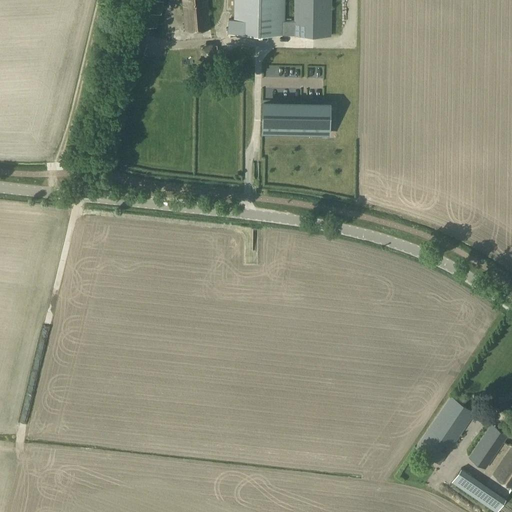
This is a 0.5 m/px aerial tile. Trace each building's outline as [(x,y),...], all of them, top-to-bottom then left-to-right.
[(144,0),(139,22),(155,26),(161,0),(144,0)] [(210,28),(207,0),(182,0),(185,30),(210,28)] [(233,0),(233,20),(228,19),(227,33),(282,35),(282,34),(293,35),(331,36),(331,0),(293,0),(293,30),(284,30),(284,0),(233,0)] [(152,39),(140,115),(153,117),(165,41),(152,39)] [(322,133),(322,105),(263,104),(262,132),(322,133)] [(450,395),(426,431),(451,448),(475,412),(450,395)] [(486,468),(509,434),(491,422),(468,456),(486,468)] [(416,448),(446,468),(453,457),(423,437),(416,448)] [(511,445),(494,473),(511,485),(511,445)] [(506,498),(488,485),(461,467),(451,481),(477,499),(496,511),(506,498)]
